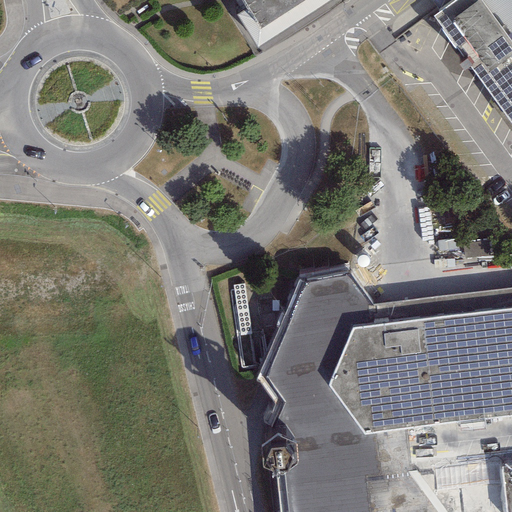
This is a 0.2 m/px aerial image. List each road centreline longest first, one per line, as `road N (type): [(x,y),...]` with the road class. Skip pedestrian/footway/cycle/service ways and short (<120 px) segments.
road 1 (unclassified): [(86,168),(124,186),(168,229),(244,511)]
road 2 (unclassified): [(381,0),(273,70),(204,94),(139,69)]
road 3 (tertiary): [(86,168),(117,157),(139,133),(147,101),(139,69)]
